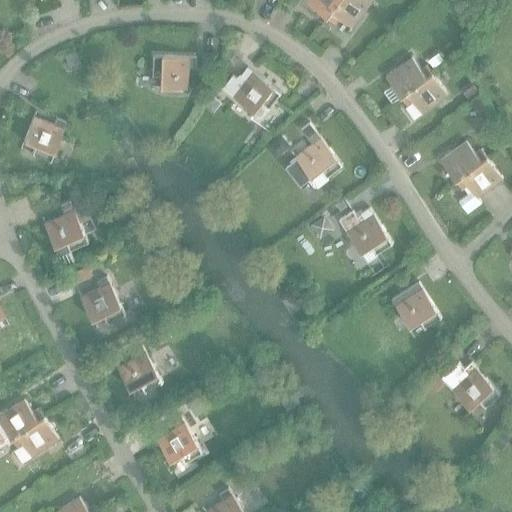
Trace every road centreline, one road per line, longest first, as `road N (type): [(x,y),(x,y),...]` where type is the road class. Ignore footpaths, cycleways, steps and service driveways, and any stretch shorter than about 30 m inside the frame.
road 1 (unclassified): [(462,267),(330,73),(265,28),(205,15),(107,17),(35,50),(0,81)]
road 2 (unclassified): [(7,236),(163,511)]
